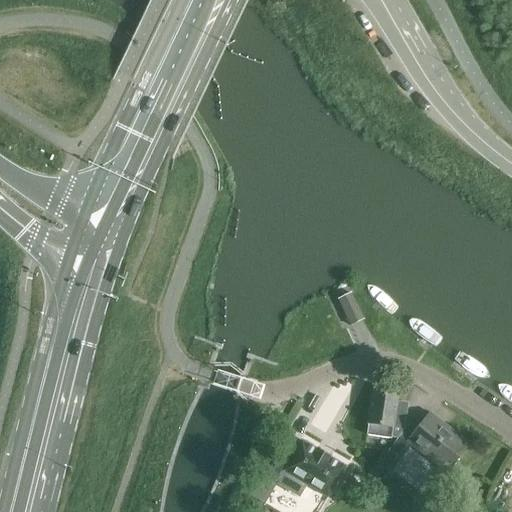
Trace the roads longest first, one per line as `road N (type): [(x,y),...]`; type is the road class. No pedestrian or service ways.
road 1 (residential): [(236,386),(271,392),(353,366),(394,364),(511,432)]
road 2 (primary): [(92,265),(26,511)]
road 3 (primary): [(215,0),(110,214)]
road 4 (tertiary): [(511,163),(467,128),(380,0)]
road 5 (tertiary): [(110,214),(31,187),(0,166)]
